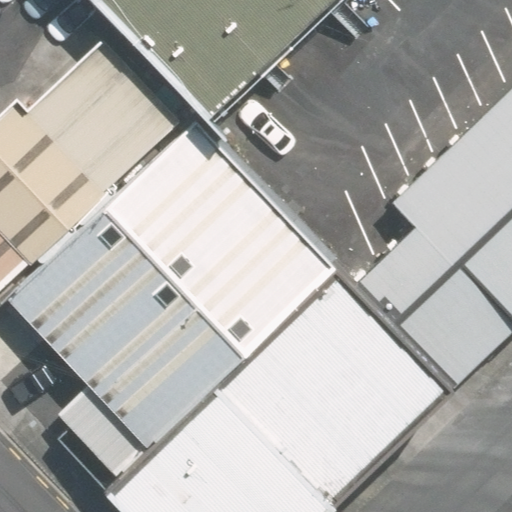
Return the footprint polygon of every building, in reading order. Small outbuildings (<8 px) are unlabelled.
[(98,0),(203,106),(310,0),(98,0)] [(358,278),(450,370),(511,309),(511,72),(388,194),(416,222),(358,278)] [(37,267),(112,198),(18,97),(0,113),(0,226),(25,253),(37,267)] [(113,473),(331,262),(190,113),(112,198),(37,267),(7,300),(88,381),(57,411),(113,473)] [(0,276),(25,253),(0,226),(0,276)] [(113,473),(98,488),(121,511),(312,511),(450,370),(331,262),(113,473)]
